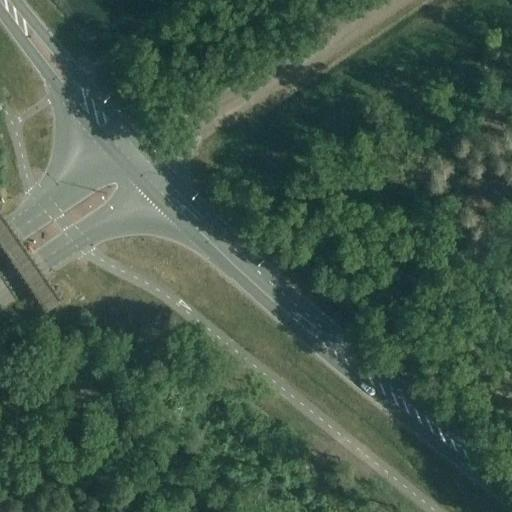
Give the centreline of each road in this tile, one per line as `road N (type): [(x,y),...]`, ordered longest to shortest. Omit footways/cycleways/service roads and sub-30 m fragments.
road 1 (primary): [(511,486),(297,302),(155,162)]
road 2 (primary): [(147,192),(311,345),(511,504)]
road 3 (track): [(389,0),(155,162)]
road 4 (primary): [(155,162),(13,0)]
road 5 (primary): [(0,13),(119,160)]
road 6 (unclassified): [(0,290),(147,192)]
road 7 (unclassified): [(119,160),(0,242)]
